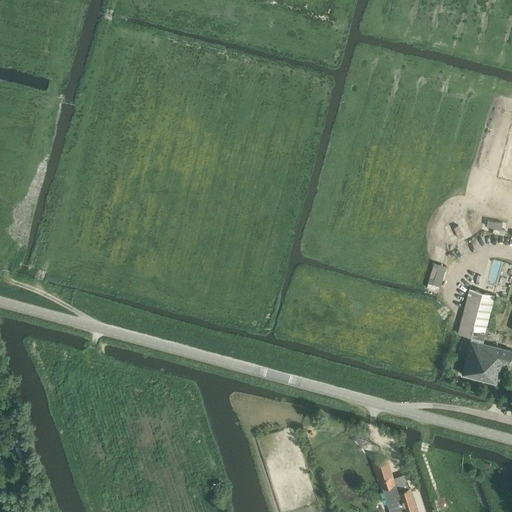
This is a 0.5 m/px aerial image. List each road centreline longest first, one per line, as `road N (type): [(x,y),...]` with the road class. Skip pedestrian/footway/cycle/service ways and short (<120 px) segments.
road 1 (unclassified): [(511,440),(0,303)]
road 2 (track): [(107,332),(3,274),(21,249),(56,85)]
road 3 (track): [(36,291),(46,224),(111,0)]
